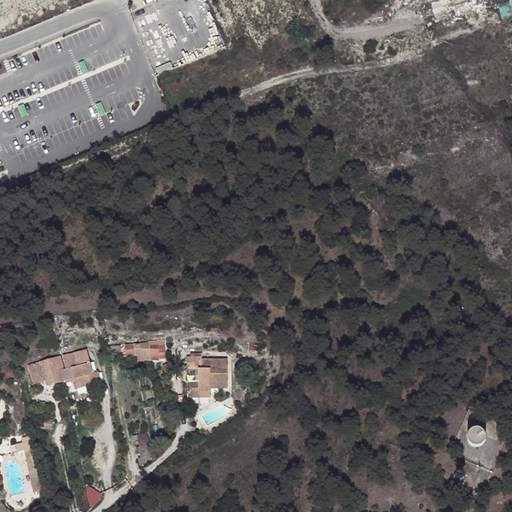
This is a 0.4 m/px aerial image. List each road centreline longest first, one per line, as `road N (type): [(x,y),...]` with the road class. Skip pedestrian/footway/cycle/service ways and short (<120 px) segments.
road 1 (unclassified): [(96,511),(179,443),(174,356)]
road 2 (unclassified): [(95,511),(107,496),(112,453),(104,385)]
road 3 (unclassified): [(119,0),(0,47)]
